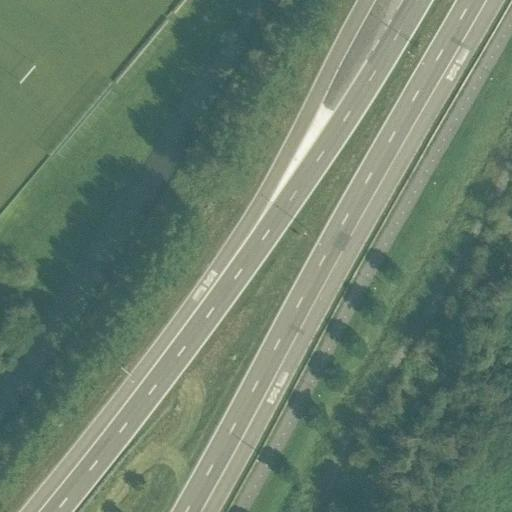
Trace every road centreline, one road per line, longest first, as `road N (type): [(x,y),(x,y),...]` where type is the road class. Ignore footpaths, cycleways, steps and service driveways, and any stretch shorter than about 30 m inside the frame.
road 1 (secondary): [(400,0),(273,221),(54,511)]
road 2 (secondary): [(189,511),(324,251),(475,0)]
